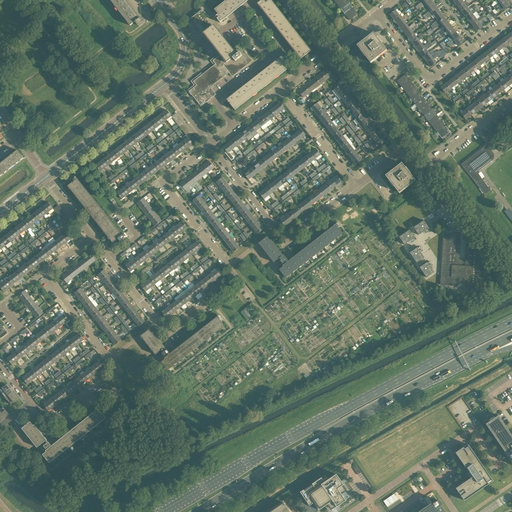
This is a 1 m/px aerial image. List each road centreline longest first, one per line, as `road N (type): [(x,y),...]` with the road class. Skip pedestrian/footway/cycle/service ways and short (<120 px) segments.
road 1 (trunk): [(511,323),(166,511)]
road 2 (trunk): [(201,511),(373,406),(483,351)]
road 3 (track): [(199,387),(374,250),(426,318)]
road 4 (residential): [(38,412),(51,420),(115,369),(44,273)]
road 5 (residential): [(167,329),(237,277),(163,181)]
road 6 (track): [(252,297),(301,361),(401,285)]
road 7 (residential): [(233,126),(214,101),(285,46),(303,71)]
road 8 (tertiary): [(46,176),(164,85)]
road 9 (residential): [(355,186),(281,88)]
road 10 (residential): [(403,148),(328,51)]
road 11 (residential): [(290,236),(210,144)]
